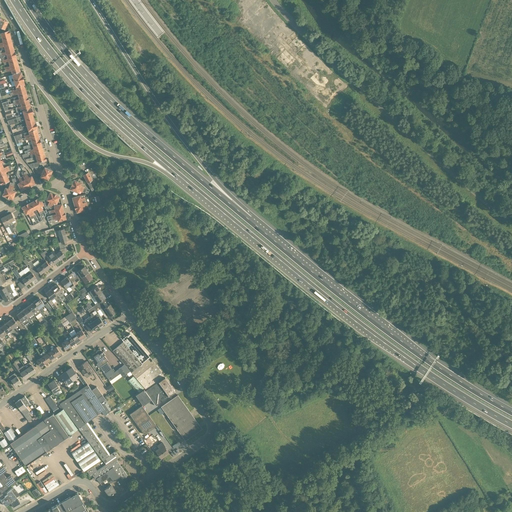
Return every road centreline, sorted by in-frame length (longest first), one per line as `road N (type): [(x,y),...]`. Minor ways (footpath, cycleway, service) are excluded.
road 1 (motorway): [(176,174),(374,336),(511,425)]
road 2 (unclassified): [(23,511),(78,481),(106,506),(116,504),(208,436),(204,415),(129,314)]
road 3 (motorway): [(511,411),(427,360),(249,220)]
road 4 (motorway): [(249,220),(111,101),(28,0)]
road 5 (motorway): [(249,220),(154,100),(90,0)]
road 6 (motorway): [(13,0),(68,73),(176,174)]
road 7 (motorway): [(29,73),(89,144),(176,174)]
road 8 (residential): [(0,406),(129,314)]
